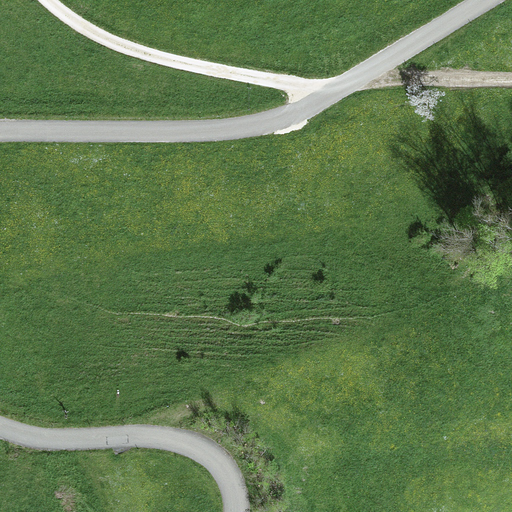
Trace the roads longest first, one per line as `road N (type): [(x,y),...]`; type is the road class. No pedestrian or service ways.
road 1 (residential): [(482,0),(270,125),(0,130)]
road 2 (track): [(511,78),(338,88),(281,82),(110,45),(47,0)]
road 3 (residential): [(0,427),(39,438),(194,444),(225,466),(237,511)]
